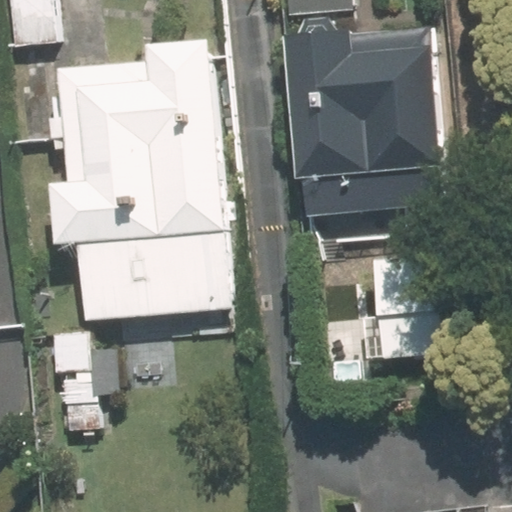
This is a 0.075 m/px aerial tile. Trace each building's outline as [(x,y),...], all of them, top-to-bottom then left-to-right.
[(73,0),(17,0),(18,51),(74,51),(73,0)] [(366,0),(302,0),(304,13),(367,7),(366,0)] [(425,20),(308,26),(317,215),(432,209),(430,167),(462,165),(455,40),(426,41),(425,20)] [(251,306),(237,36),(174,39),(175,65),(88,70),(94,181),(80,181),(84,249),(109,247),(113,313),(251,306)] [(461,247),(386,251),(392,364),(466,360),(461,247)] [(78,370),(77,432),(113,433),(113,395),(157,396),(157,343),(107,343),(107,327),(71,327),(70,370),(78,370)] [(481,408),(354,424),(365,511),(447,511),(493,506),(481,408)]
